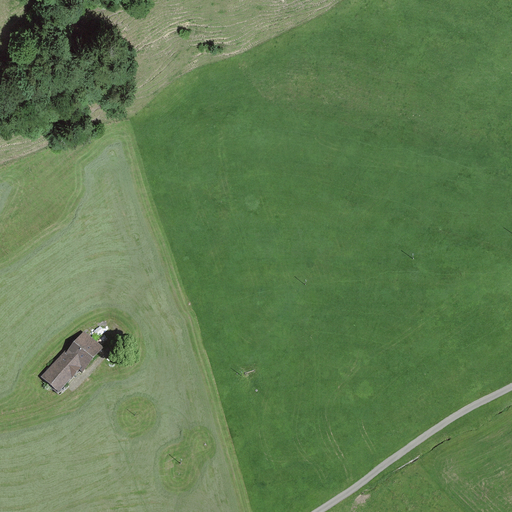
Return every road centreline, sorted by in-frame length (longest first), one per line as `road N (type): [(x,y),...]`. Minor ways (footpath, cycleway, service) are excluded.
road 1 (track): [(318,511),(462,410),(511,386)]
road 2 (track): [(0,417),(59,399),(123,342)]
